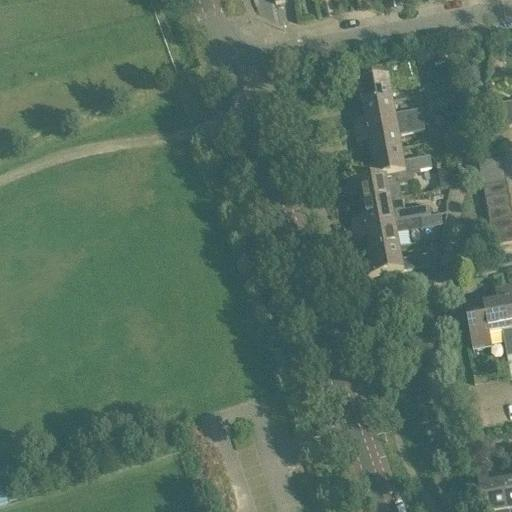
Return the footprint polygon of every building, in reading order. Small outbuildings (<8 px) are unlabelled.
[(373,82),(346,87),(348,98),(360,96),(363,109),(392,104),(389,90),(415,86),(411,63),(371,71),(373,82)] [(365,123),(353,125),(355,135),(422,123),(420,112),(395,117),(392,104),(363,109),(365,123)] [(506,105),(494,107),(498,131),(510,129),(506,105)] [(422,123),(355,135),(357,146),(369,144),(371,157),(401,151),(398,138),(424,133),(422,123)] [(403,160),(427,156),(426,149),(402,153),(403,160)] [(362,172),(364,182),(411,173),(411,174),(431,170),(429,159),(403,164),(401,151),(371,157),(374,170),(362,172)] [(502,160),(478,164),(480,177),(504,173),(502,160)] [(364,182),(344,185),(346,196),(358,194),(360,207),(390,202),(390,203),(401,200),(399,187),(413,184),(411,174),(411,173),(364,182)] [(504,173),(480,177),(483,189),(506,185),(504,173)] [(506,185),(483,189),(485,201),(508,197),(506,185)] [(508,197),(485,201),(487,213),(510,208),(508,197)] [(363,221),(351,223),(353,233),(420,221),(430,219),(428,209),(392,215),(390,203),(390,202),(360,207),(363,221)] [(511,217),(510,208),(487,213),(489,224),(511,219),(511,217)] [(511,219),(489,224),(491,236),(511,231),(511,219)] [(420,221),(353,233),(355,244),(367,242),(369,254),(399,249),(396,236),(422,231),(420,221)] [(511,231),(491,236),(493,248),(511,244),(511,231)] [(372,268),(360,270),(362,281),(429,268),(427,257),(401,262),(399,249),(369,254),(372,268)] [(483,308),(465,311),(473,354),(494,350),(491,335),(502,334),(506,359),(510,381),(511,380),(511,331),(504,290),(494,292),(496,303),(483,306),(483,308)] [(487,474),(476,476),(482,511),(506,511),(502,484),(489,486),(487,474)] [(511,511),(511,482),(502,484),(506,511),(511,511)]
